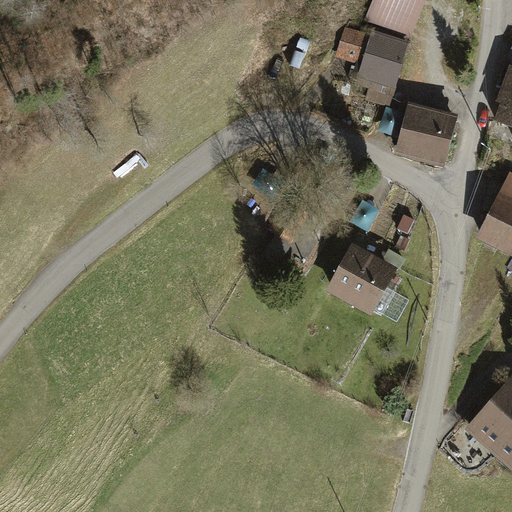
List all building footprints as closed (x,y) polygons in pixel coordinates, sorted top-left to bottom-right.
[(373,0),(365,19),(409,37),(424,0),(373,0)] [(361,64),(355,84),(368,88),(365,98),(389,105),(408,38),(372,28),(370,32),(345,25),(335,57),(361,64)] [(492,120),(511,128),(511,45),(505,65),(507,66),(495,101),(498,102),(492,120)] [(456,113),(406,100),(393,151),(444,163),(456,113)] [(511,181),(504,177),(471,241),(511,262),(511,181)] [(349,241),(324,290),(368,312),(373,304),(383,309),(403,268),(349,241)] [(511,389),(509,386),(461,435),(506,478),(511,471),(511,389)]
